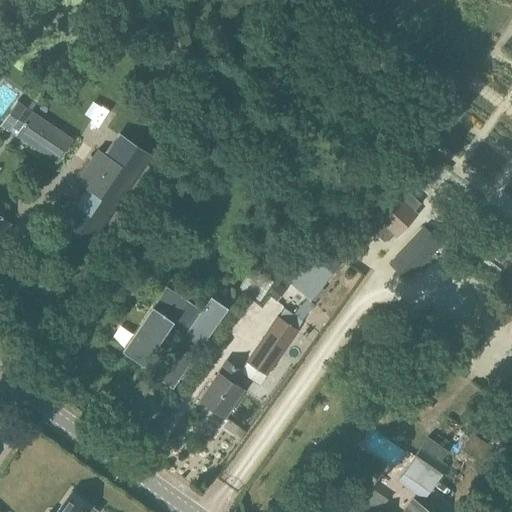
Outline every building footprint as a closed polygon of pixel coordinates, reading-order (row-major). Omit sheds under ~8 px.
[(185,27),(167,31),(173,55),(191,51),(185,27)] [(64,72),(55,87),(75,100),(84,85),(64,72)] [(2,87),(0,88),(0,114),(5,120),(20,106),(2,87)] [(29,105),(11,130),(60,165),(72,147),(77,139),(29,105)] [(97,149),(78,177),(89,185),(51,240),(57,244),(49,255),(72,270),(135,176),(97,149)] [(396,236),(417,214),(413,211),(421,203),(409,190),(400,199),(398,197),(378,219),(396,236)] [(0,236),(8,224),(0,218),(0,236)] [(390,262),(409,280),(442,246),(423,228),(390,262)] [(339,265),(317,246),(291,280),(312,298),(325,283),(324,282),(339,265)] [(240,287),(260,302),(274,282),(253,268),(240,287)] [(210,295),(201,309),(166,286),(123,350),(149,368),(154,360),(149,356),(158,343),(171,352),(163,365),(159,362),(151,374),(173,388),(193,358),(181,350),(189,339),(200,346),(227,306),(210,295)] [(247,361),(262,371),(287,337),(289,339),(302,320),(294,315),(291,320),(282,314),(276,323),(275,323),(247,361)] [(245,318),(236,336),(246,341),(255,322),(245,318)] [(223,416),(241,389),(235,385),(243,372),(224,360),(217,372),(219,374),(201,401),(223,416)] [(455,456),(483,476),(499,452),(471,433),(455,456)] [(450,463),(423,444),(397,482),(424,500),(450,463)] [(93,511),(90,510),(92,507),(71,492),(56,511),(93,511)] [(429,511),(411,499),(402,511),(429,511)] [(379,511),(363,500),(355,511),(379,511)]
